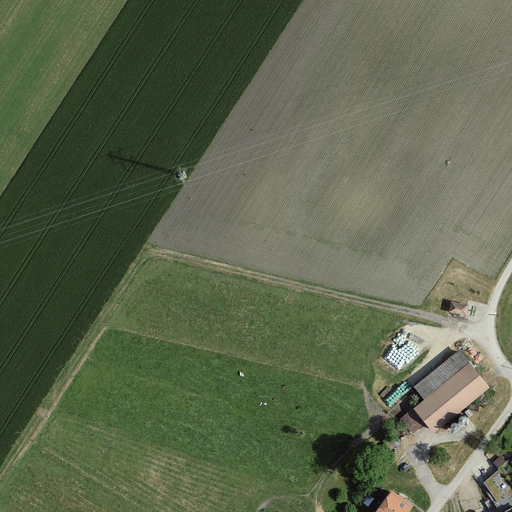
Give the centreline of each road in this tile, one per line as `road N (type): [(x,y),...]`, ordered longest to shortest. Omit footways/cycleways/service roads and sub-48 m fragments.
road 1 (track): [(490,326),(153,249)]
road 2 (residential): [(511,404),(432,511)]
road 3 (track): [(511,375),(490,326),(511,263)]
